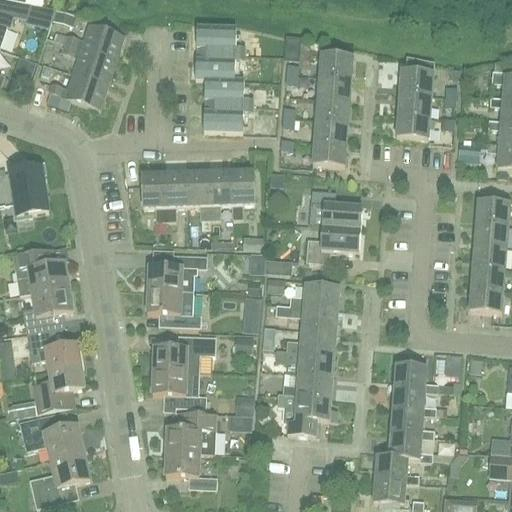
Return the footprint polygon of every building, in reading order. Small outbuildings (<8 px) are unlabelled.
[(0,0),(0,2),(25,8),(41,11),(41,10),(42,0),(0,0)] [(0,5),(0,28),(10,32),(17,12),(0,5)] [(69,40),(66,49),(116,65),(124,41),(90,30),(85,45),(69,40)] [(197,33),(197,46),(236,47),(237,34),(197,33)] [(236,52),(236,47),(197,46),(197,58),(246,59),(246,52),(236,52)] [(109,89),(116,65),(66,49),(63,58),(79,63),(74,78),(109,89)] [(292,50),(292,64),(308,63),(308,49),(292,50)] [(246,66),(246,59),(197,58),(196,71),(236,72),(236,66),(246,66)] [(322,60),(320,82),(352,85),(354,63),(322,60)] [(400,98),(432,100),(434,78),(435,68),(407,62),(406,76),(402,76),(400,98)] [(511,82),(506,82),(506,77),(507,68),(494,67),(493,76),(492,88),(505,89),(504,102),(511,102),(511,82)] [(287,69),(286,79),(298,80),(299,70),(287,69)] [(235,85),(236,72),(196,71),(196,84),(205,85),(235,85)] [(101,115),(109,89),(74,78),(69,94),(53,89),(50,98),(66,104),(101,115)] [(297,91),(298,80),(286,79),(285,90),(297,91)] [(350,107),(352,85),(320,82),(318,104),(350,107)] [(245,85),(235,85),(205,85),(205,97),(245,98),(245,85)] [(458,93),(446,92),(445,101),(457,102),(458,93)] [(244,104),(245,98),(205,97),(205,110),(254,111),(254,104),(244,104)] [(431,122),(432,100),(400,98),(398,120),(431,122)] [(456,113),(457,102),(445,101),(444,112),(456,113)] [(511,126),(511,102),(504,102),(491,101),(491,111),(503,111),(502,126),(511,126)] [(348,128),(350,107),(318,104),(317,126),(348,128)] [(253,119),(254,111),(205,110),(204,123),(244,124),(244,118),(253,119)] [(284,113),(283,123),(295,124),(296,114),(284,113)] [(434,136),(434,126),(430,125),(431,122),(398,120),(397,142),(429,144),(430,135),(434,136)] [(243,137),(244,124),(204,123),(204,136),(243,137)] [(294,134),(295,124),(283,123),(282,134),(294,134)] [(443,124),(442,134),(454,135),(455,125),(443,124)] [(511,148),(511,126),(502,126),(490,125),(489,133),(501,134),(501,148),(511,148)] [(347,150),(348,128),(317,126),(315,148),(347,150)] [(281,145),(280,155),(293,156),(294,145),(281,145)] [(498,174),(511,174),(511,149),(501,148),(488,147),(488,149),(482,149),(482,150),(481,156),(487,157),(487,156),(500,157),(498,174)] [(345,172),(347,150),(315,148),(313,170),(345,172)] [(49,216),(45,193),(42,173),(11,178),(13,193),(18,221),(49,216)] [(256,209),(255,193),(255,175),(232,176),(233,210),(234,224),(244,223),(244,209),(256,209)] [(233,210),(232,176),(209,177),(211,224),(222,224),(221,210),(233,210)] [(211,224),(209,177),(188,178),(189,211),(201,211),(202,225),(211,224)] [(189,211),(188,178),(166,179),(167,226),(178,225),(177,212),(189,211)] [(167,226),(166,179),(143,180),(143,193),(144,213),(157,213),(157,226),(167,226)] [(326,209),(324,232),(361,235),(363,212),(336,209),(337,197),(313,195),(311,207),(326,209)] [(479,206),(477,228),(510,231),(511,209),(479,206)] [(508,253),(510,231),(477,228),(476,250),(508,253)] [(359,258),(361,235),(324,232),(323,245),(309,244),(307,267),(331,269),(332,256),(359,258)] [(506,272),(508,253),(476,250),(474,269),(506,272)] [(65,267),(56,268),(54,254),(14,260),(15,264),(18,285),(20,300),(69,292),(65,267)] [(208,261),(175,260),(175,271),(150,271),(150,294),(194,296),(195,279),(198,279),(198,272),(207,272),(208,261)] [(505,295),(506,272),(474,269),(472,292),(505,295)] [(280,298),(279,288),(261,288),(262,299),(280,298)] [(292,301),(291,311),(339,314),(340,293),(306,290),(306,302),(292,301)] [(73,316),(69,292),(32,298),(35,313),(23,315),(26,336),(53,332),(51,320),(73,316)] [(503,318),(505,295),(472,292),(470,316),(503,318)] [(193,319),(194,296),(150,294),(149,319),(172,319),(172,331),(202,332),(202,320),(193,319)] [(337,337),(339,314),(291,311),(291,322),(304,323),(303,334),(337,337)] [(256,342),(269,342),(269,329),(256,329),(256,342)] [(48,365),(50,377),(82,371),(79,349),(66,351),(63,334),(28,339),(32,367),(48,365)] [(335,359),(337,337),(303,334),(302,346),(289,345),(288,355),(335,359)] [(188,371),(200,372),(200,354),(207,354),(215,354),(216,342),(207,342),(180,341),(180,352),(155,352),(154,375),(188,377),(188,371)] [(334,382),(335,359),(288,355),(288,356),(281,356),(276,356),(275,365),(280,365),(287,366),(300,367),(299,379),(334,382)] [(477,376),(488,377),(488,367),(478,367),(477,376)] [(397,370),(395,396),(427,398),(439,399),(439,397),(454,399),(454,391),(440,390),(440,389),(428,388),(429,372),(397,370)] [(86,392),(82,371),(50,377),(51,386),(36,389),(41,418),(68,414),(66,401),(73,399),(72,395),(86,392)] [(197,400),(198,377),(188,377),(154,375),(154,400),(177,400),(177,412),(206,413),(207,400),(197,400)] [(332,403),(334,382),(299,379),(298,391),(285,390),(285,399),(332,403)] [(426,412),(427,398),(395,396),(394,419),(425,421),(437,422),(437,420),(443,421),(444,413),(438,412),(426,412)] [(340,416),(332,415),(332,403),(285,399),(280,399),(279,411),(283,412),(282,428),(289,430),(288,440),(317,442),(318,425),(331,426),(339,427),(340,416)] [(424,435),(425,421),(394,419),(393,442),(434,445),(436,445),(436,436),(424,435)] [(48,452),(52,465),(85,457),(78,430),(51,436),(48,421),(20,427),(27,457),(48,452)] [(215,458),(216,423),(193,422),(193,434),(169,433),(168,456),(215,458)] [(278,460),(278,442),(266,442),(266,460),(278,460)] [(393,442),(391,462),(409,463),(409,465),(421,465),(421,467),(434,468),(434,466),(449,467),(455,459),(435,458),(433,458),(434,445),(393,442)] [(215,459),(215,458),(168,456),(167,481),(190,482),(190,493),(218,494),(219,482),(200,481),(201,458),(215,459)] [(91,484),(85,457),(52,465),(55,479),(31,485),(37,511),(44,511),(63,508),(59,492),(91,484)] [(511,474),(511,496),(511,508),(511,460),(492,459),(491,473),(511,474)] [(378,477),(377,485),(420,487),(421,481),(408,480),(408,479),(409,465),(409,463),(391,462),(379,461),(378,477)] [(377,492),(376,508),(379,508),(406,510),(406,505),(407,494),(407,489),(420,490),(420,487),(377,485),(377,492)] [(444,503),(443,511),(477,511),(478,506),(461,505),(461,494),(448,493),(448,504),(446,504),(444,503)]
